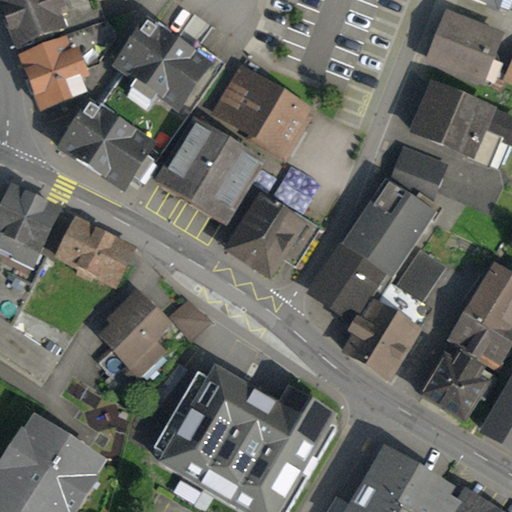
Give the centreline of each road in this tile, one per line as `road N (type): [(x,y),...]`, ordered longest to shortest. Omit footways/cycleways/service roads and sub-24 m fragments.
road 1 (residential): [(280,322),(323,247),(428,0)]
road 2 (secondary): [(280,322),(187,258),(0,164)]
road 3 (secondary): [(511,476),(323,361),(280,322)]
